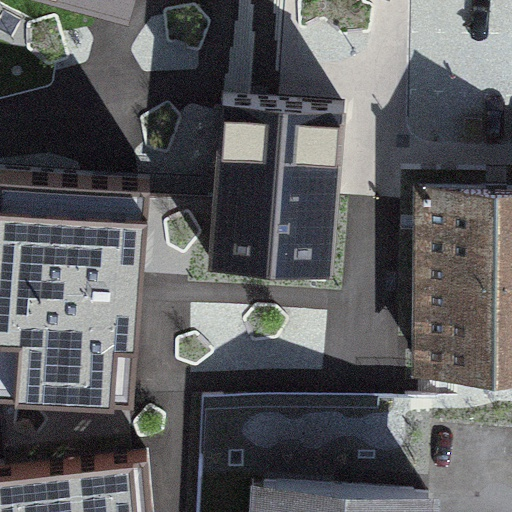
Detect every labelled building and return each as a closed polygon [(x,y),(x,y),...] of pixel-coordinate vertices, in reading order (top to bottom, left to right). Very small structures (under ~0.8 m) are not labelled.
[(120,0),(0,0),(0,26),(107,53),(120,0)] [(251,172),(118,164),(109,319),(242,327),(251,172)] [(511,204),(411,205),(410,414),(511,412),(511,204)] [(60,220),(0,211),(0,434),(28,439),(60,220)] [(94,511),(92,481),(0,487),(0,511),(94,511)]
